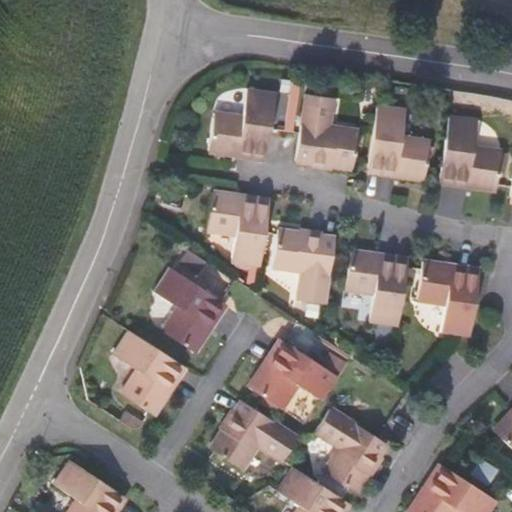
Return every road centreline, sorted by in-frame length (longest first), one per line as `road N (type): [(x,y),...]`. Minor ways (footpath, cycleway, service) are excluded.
road 1 (unclassified): [(33,399),(84,275),(159,30)]
road 2 (unclassified): [(159,30),(511,77)]
road 3 (residential): [(511,249),(278,187)]
road 4 (residential): [(379,511),(511,344)]
road 5 (residential): [(152,477),(250,325)]
road 6 (residential): [(152,477),(33,399)]
